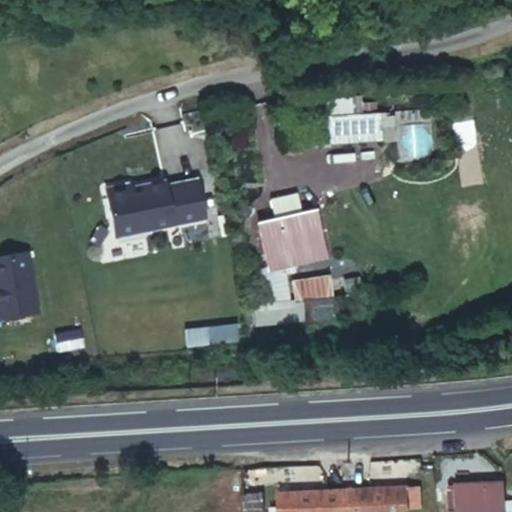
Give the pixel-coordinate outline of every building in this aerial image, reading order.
[(385,100),(289,110),(290,131),(387,122),(385,100)] [(452,122),(462,185),(483,182),(472,118),(452,122)] [(402,126),(402,156),(430,156),(430,126),(402,126)] [(118,180),(94,185),(104,233),(194,214),(186,175),(154,181),(153,177),(128,182),(129,186),(123,186),(122,183),(118,180)] [(310,207),(255,224),(269,270),(327,254),(310,207)] [(15,250),(0,252),(0,315),(28,310),(15,250)] [(294,299),(331,297),(330,276),(293,278),(294,299)] [(185,345),(238,341),(237,323),(184,327),(185,345)] [(394,437),(337,444),(340,470),(397,462),(394,437)] [(450,482),(451,511),(505,511),(504,480),(450,482)] [(422,511),(421,486),(276,489),(276,511),(395,511),(422,511)]
